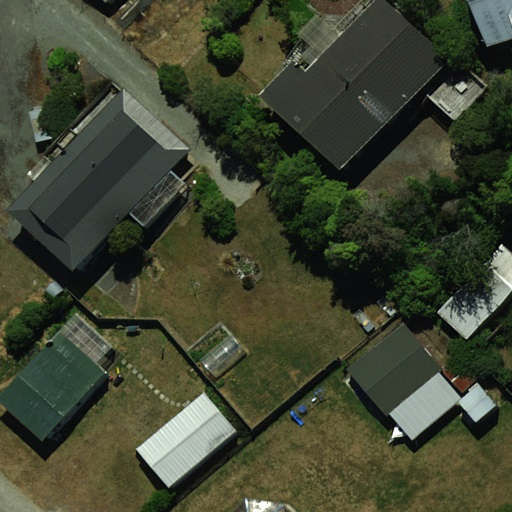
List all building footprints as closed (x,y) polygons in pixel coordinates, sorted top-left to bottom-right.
[(80,0),(92,12),(104,0),(80,0)] [(511,0),(464,0),(478,46),(511,36),(511,0)] [(351,7),(246,119),(317,188),(421,86),(351,7)] [(143,91),(23,207),(95,270),(205,146),(143,91)] [(402,305),(342,365),(407,436),(464,383),(402,305)] [(68,339),(4,404),(48,447),(112,382),(68,339)] [(193,378),(124,438),(161,480),(230,420),(193,378)]
